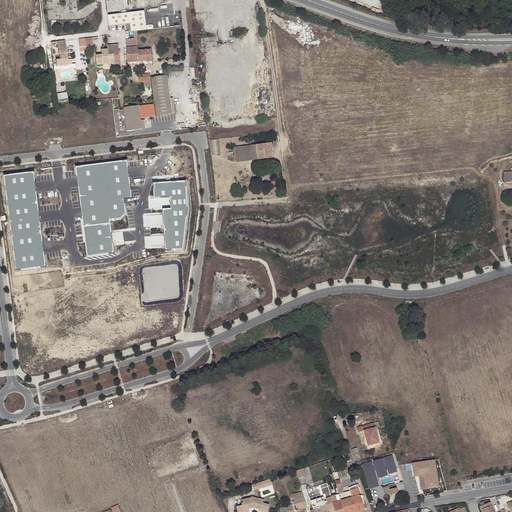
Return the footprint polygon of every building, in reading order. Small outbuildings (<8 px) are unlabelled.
[(143,15),(108,19),(109,30),(126,28),(127,36),(145,34),(145,32),(145,28),(146,28),(145,23),(144,23),(143,15)] [(92,38),(84,39),(85,46),(93,45),(92,38)] [(137,40),(126,41),(127,63),(146,61),(152,61),(151,49),(138,51),(137,40)] [(65,41),(58,42),(59,54),(55,54),(56,66),(68,65),(67,60),(66,53),(65,41)] [(108,50),(108,54),(113,54),(114,63),(120,63),(118,45),(107,46),(108,50)] [(109,64),(108,54),(108,50),(101,50),(102,55),(96,55),(97,65),(109,64)] [(39,60),(29,61),(31,72),(40,71),(39,60)] [(150,73),(139,74),(140,83),(151,82),(150,73)] [(167,76),(161,77),(152,78),(157,115),(172,113),(167,76)] [(138,106),(123,108),(124,112),(125,119),(127,131),(142,129),(141,118),(156,116),(154,105),(149,105),(142,106),(138,106)] [(220,153),(219,139),(212,139),(213,154),(220,153)] [(271,143),(252,145),(254,159),(273,157),(271,143)] [(254,159),(252,145),(234,147),(236,163),(254,160),(254,159)] [(128,161),(77,167),(85,227),(88,257),(115,253),(111,221),(122,219),(127,214),(125,199),(133,198),(128,161)] [(35,172),(5,176),(17,271),(46,267),(35,172)] [(187,181),(154,183),(155,199),(171,198),(172,209),(164,210),(166,251),(184,249),(188,208),(187,181)] [(378,421),(357,427),(358,433),(363,431),(368,450),(381,447),(375,427),(380,426),(378,421)] [(357,448),(351,449),(355,461),(361,460),(357,448)] [(439,488),(435,459),(411,462),(413,477),(418,476),(420,490),(439,488)] [(301,469),(296,471),(298,478),(304,476),(301,469)] [(405,489),(403,481),(396,483),(397,487),(389,489),(388,486),(382,488),(384,495),(405,489)] [(329,511),(335,511),(332,503),(333,503),(331,497),(328,484),(326,483),(319,485),(322,495),(324,494),(326,500),(327,505),(329,511)] [(357,488),(355,484),(348,487),(350,491),(353,502),(354,506),(363,504),(360,494),(361,493),(359,488),(358,488),(357,488)] [(344,511),(355,511),(356,511),(354,506),(353,502),(350,491),(343,492),(342,488),(337,489),(338,494),(341,503),(343,509),(344,511)] [(293,497),(296,509),(302,507),(306,506),(303,494),(293,497)] [(335,511),(344,511),(343,509),(341,503),(338,494),(331,497),(333,503),(332,503),(335,511)] [(234,509),(235,511),(243,511),(247,509),(252,507),(258,508),(268,509),(269,502),(261,501),(262,498),(256,497),(255,501),(249,500),(248,497),(239,500),(241,504),(239,504),(240,507),(234,509)] [(310,500),(313,509),(320,507),(325,505),(323,497),(310,500)] [(365,503),(363,504),(354,506),(356,511),(355,511),(365,511),(364,509),(367,508),(365,503)]
